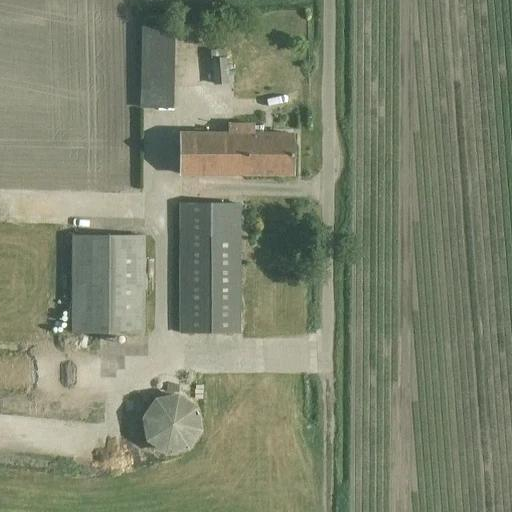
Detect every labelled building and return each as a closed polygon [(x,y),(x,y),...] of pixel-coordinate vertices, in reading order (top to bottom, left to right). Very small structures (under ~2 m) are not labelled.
[(132,85),(131,85),(130,97),(147,98),(147,78),(149,78),(150,48),(134,48),(132,85)] [(189,71),(209,72),(210,49),(190,49),(189,71)] [(226,59),(212,60),(214,85),(228,84),(226,59)] [(180,134),(181,175),(293,175),(293,135),(254,135),(254,126),(228,126),(228,135),(180,134)] [(181,205),(180,333),(240,333),(241,205),(181,205)] [(146,332),(146,236),(74,236),(74,332),(146,332)] [(146,414),(145,416),(144,419),(144,422),(144,425),(144,428),(144,431),(145,434),(146,436),(147,438),(148,439),(150,442),(152,445),(155,447),(157,448),(160,450),(163,451),(165,452),(167,452),(170,452),(173,452),(175,452),(179,452),(182,450),(185,449),(187,448),(189,446),(191,444),(193,442),(195,440),(196,438),(198,435),(199,432),(199,429),(200,426),(200,423),(200,421),(199,418),(199,417),(198,414),(197,411),(195,409),(194,407),(192,405),(190,403),(188,401),(186,400),(183,399),(181,398),(178,397),(176,397),(174,396),(171,396),(167,397),(165,397),(162,398),(159,399),(157,401),(155,402),(153,404),(151,405),(150,407),(148,410),(146,412),(146,414)] [(12,413),(0,413),(0,435),(13,435),(12,413)]
